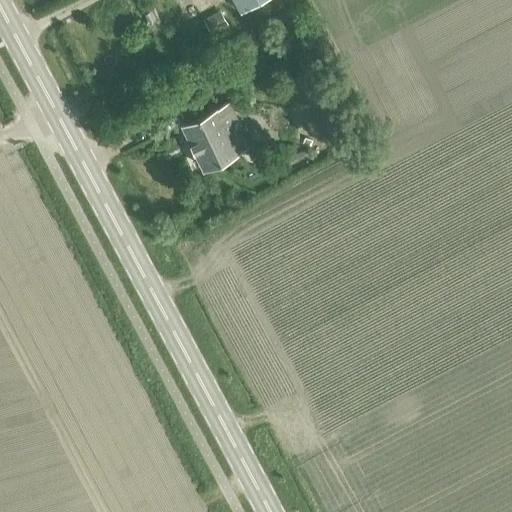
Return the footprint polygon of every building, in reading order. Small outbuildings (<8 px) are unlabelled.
[(179,0),(183,8),(202,1),(201,0),(179,0)] [(203,18),(211,32),(228,23),(220,9),(203,18)] [(232,42),(237,54),(255,46),(249,33),(232,42)] [(190,63),(196,76),(219,65),(213,52),(190,63)] [(181,120),(203,165),(248,143),(227,98),(181,120)]
